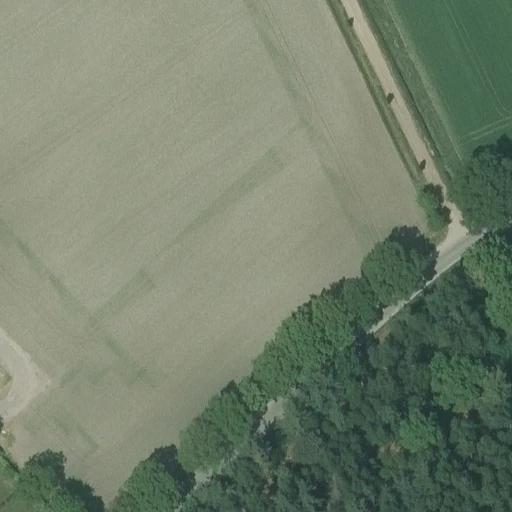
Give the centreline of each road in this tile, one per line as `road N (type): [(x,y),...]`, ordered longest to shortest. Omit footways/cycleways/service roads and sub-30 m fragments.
road 1 (unclassified): [(166,511),(438,263),(511,212)]
road 2 (track): [(347,0),(461,245)]
